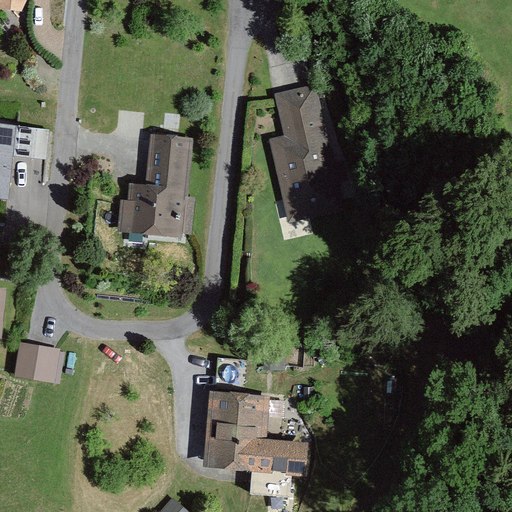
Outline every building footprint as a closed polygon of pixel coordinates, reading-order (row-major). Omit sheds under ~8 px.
[(345,208),(315,82),(258,95),(288,222),(345,208)] [(13,126),(0,124),(0,192),(6,194),(13,126)] [(197,142),(132,134),(120,240),(184,247),(197,142)] [(15,291),(0,289),(0,348),(11,349),(15,291)] [(15,376),(60,381),(64,345),(19,341),(15,376)] [(292,378),(207,374),(203,458),(288,462),(292,378)] [(186,511),(170,499),(160,511),(161,511),(186,511)]
